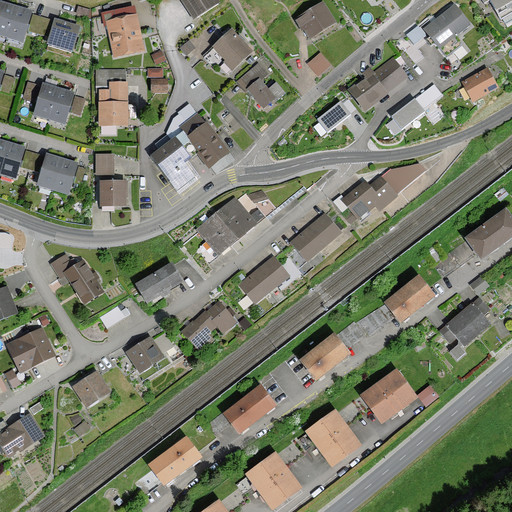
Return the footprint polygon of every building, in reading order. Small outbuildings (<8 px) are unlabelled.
[(217,5),(214,0),(174,0),(183,13),(186,11),(192,21),(217,5)] [(511,0),(483,0),(494,18),(511,7),(511,0)] [(29,14),(0,4),(0,38),(19,45),(29,14)] [(301,31),(307,41),(333,25),(321,4),(299,18),(300,19),(293,23),(299,33),(301,31)] [(112,59),(143,53),(133,8),(98,16),(101,27),(104,27),(112,59)] [(451,8),(418,32),(414,27),(402,36),(410,48),(423,38),(434,52),(436,50),(442,59),(459,47),(453,39),(466,29),(451,8)] [(77,28),(50,20),(43,44),(70,52),(77,28)] [(251,53),(229,31),(209,50),(231,73),(251,53)] [(178,49),(185,58),(194,50),(188,42),(178,49)] [(150,57),(154,66),(164,61),(160,52),(150,57)] [(329,67),(318,55),(305,66),(316,79),(329,67)] [(389,60),(345,95),(361,115),(405,80),(389,60)] [(247,94),(260,110),(272,100),(258,83),(266,77),(255,65),(233,83),(244,96),(247,94)] [(127,129),(125,70),(94,71),(95,95),(97,95),(97,103),(95,103),(96,130),(127,129)] [(162,70),(146,71),(147,80),(149,80),(149,95),(167,95),(166,80),(162,80),(162,70)] [(457,85),(467,104),(493,91),(482,72),(457,85)] [(5,75),(4,91),(13,92),(14,75),(5,75)] [(263,83),(269,91),(275,86),(268,79),(263,83)] [(72,94),(39,85),(31,117),(64,126),(72,94)] [(424,115),(414,102),(392,119),(402,132),(424,115)] [(350,118),(341,105),(318,122),(328,135),(350,118)] [(183,139),(207,170),(226,155),(202,125),(183,139)] [(193,181),(182,167),(189,161),(181,150),(187,146),(180,137),(148,162),(174,196),(193,181)] [(22,148),(0,142),(0,176),(13,180),(22,148)] [(76,164),(43,155),(35,187),(67,196),(76,164)] [(109,175),(112,175),(111,156),(93,156),(94,176),(100,176),(100,183),(95,183),(96,210),(122,210),(122,199),(124,199),(123,183),(109,183),(109,175)] [(369,194),(361,184),(337,204),(353,224),(369,210),(374,215),(393,200),(380,185),(369,194)] [(245,197),(251,205),(265,201),(259,193),(245,197)] [(245,218),(230,199),(191,232),(214,259),(261,220),(253,211),(245,218)] [(458,241),(474,263),(511,235),(511,230),(498,212),(458,241)] [(302,265),(336,236),(319,216),(285,246),(302,265)] [(63,279),(81,307),(101,295),(94,284),(97,282),(92,273),(88,276),(80,262),(71,267),(64,256),(48,267),(58,283),(63,279)] [(249,308),(285,279),(270,259),(233,288),(249,308)] [(165,266),(128,288),(139,307),(176,285),(165,266)] [(466,288),(475,298),(486,289),(477,278),(466,288)] [(378,305),(394,326),(428,300),(413,279),(378,305)] [(0,289),(0,320),(15,315),(5,288),(0,289)] [(487,313),(477,300),(469,306),(468,305),(442,326),(443,328),(436,334),(447,347),(455,341),(461,348),(486,328),(479,319),(487,313)] [(230,324),(213,304),(201,314),(200,313),(176,334),(195,355),(209,342),(204,336),(211,330),(217,336),(230,324)] [(357,322),(368,337),(389,321),(377,306),(357,322)] [(116,309),(98,320),(104,331),(127,317),(123,310),(118,313),(116,309)] [(39,330),(13,343),(15,346),(4,352),(16,376),(52,358),(39,330)] [(344,358),(328,338),(293,365),(308,385),(344,358)] [(145,339),(119,354),(133,377),(144,370),(143,368),(157,360),(145,339)] [(354,399),(375,427),(412,400),(391,372),(354,399)] [(1,377),(9,391),(17,386),(8,373),(1,377)] [(67,389),(80,410),(105,395),(91,373),(67,389)] [(215,416),(231,437),(269,409),(254,388),(215,416)] [(427,389),(415,398),(423,409),(435,400),(427,389)] [(351,400),(337,412),(340,416),(344,413),(349,418),(359,409),(351,400)] [(300,434),(326,469),(355,448),(330,413),(300,434)] [(39,438),(25,416),(2,430),(5,437),(0,440),(0,457),(2,461),(39,438)] [(80,438),(91,431),(84,420),(74,427),(80,438)] [(142,468),(157,488),(195,461),(179,440),(142,468)] [(276,451),(283,464),(302,454),(295,441),(276,451)] [(240,477),(265,511),(295,491),(269,455),(240,477)] [(228,511),(246,497),(237,486),(220,501),(228,511)] [(198,511),(219,511),(212,502),(198,511)]
